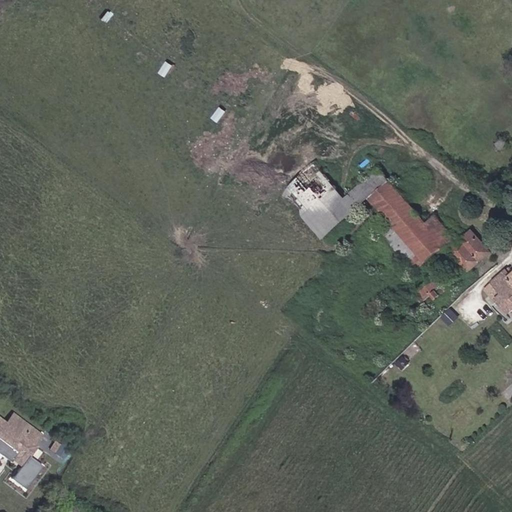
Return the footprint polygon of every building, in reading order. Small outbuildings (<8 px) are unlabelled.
[(374,200),(372,198),(390,181),(382,172),(349,205),(316,172),(295,194),(337,237),(369,206),(374,200)] [(439,224),(433,227),(390,181),(372,198),(374,200),(404,235),(423,256),(428,261),(452,238),(439,224)] [(389,250),(404,235),(374,200),(369,206),(392,229),(380,240),(389,250)] [(469,267),(490,249),(472,231),(452,250),(469,267)] [(419,260),(423,256),(404,235),(389,250),(408,270),(414,265),(420,271),(425,266),(419,260)] [(419,260),(425,266),(428,261),(423,256),(419,260)] [(408,270),(414,276),(420,271),(414,265),(408,270)] [(416,301),(423,308),(451,283),(434,265),(414,283),(418,287),(414,290),(421,297),(416,301)] [(511,269),(509,266),(480,292),(493,304),(495,302),(497,304),(500,307),(511,319),(511,318),(511,269)] [(494,312),(500,307),(497,304),(491,309),(494,312)] [(402,351),(380,373),(387,379),(409,358),(402,351)] [(389,388),(380,378),(376,382),(386,391),(389,388)] [(386,391),(376,382),(374,384),(383,393),(386,391)] [(3,410),(0,415),(0,420),(18,431),(23,422),(3,410)] [(31,427),(23,422),(18,431),(0,420),(0,448),(8,452),(17,458),(28,440),(25,438),(31,427)] [(46,444),(51,436),(45,432),(40,441),(46,444)] [(53,449),(58,440),(51,436),(46,444),(53,449)]
